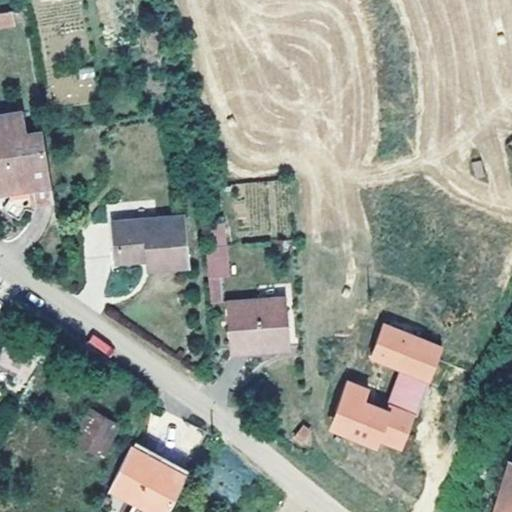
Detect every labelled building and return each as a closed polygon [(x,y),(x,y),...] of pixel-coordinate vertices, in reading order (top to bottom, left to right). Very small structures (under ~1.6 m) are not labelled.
[(11,10),(0,12),(0,29),(15,26),(11,10)] [(54,199),(42,129),(24,132),(21,111),(0,114),(0,190),(24,187),(15,205),(32,208),(35,201),(54,199)] [(182,214),(114,220),(117,260),(147,257),(148,267),(187,263),(182,214)] [(117,260),(114,220),(108,221),(111,260),(117,260)] [(50,241),(60,238),(58,226),(48,228),(50,241)] [(223,275),(220,244),(210,245),(205,245),(208,276),(218,275),(223,275)] [(229,274),(226,244),(220,244),(223,275),(229,274)] [(220,300),(218,275),(208,276),(210,301),(220,300)] [(225,301),(230,350),(290,345),(286,296),(225,301)] [(403,456),(442,344),(381,323),(368,360),(398,370),(385,408),(367,402),(371,388),(346,380),(328,431),(403,456)] [(0,355),(0,360),(17,368),(25,373),(39,344),(12,331),(0,355)] [(93,335),(87,343),(106,357),(113,349),(93,335)] [(20,382),(25,373),(17,368),(12,378),(20,382)] [(89,404),(70,436),(101,454),(120,421),(89,404)] [(301,425),(294,435),(300,439),(307,430),(301,425)] [(164,511),(184,473),(129,445),(109,485),(137,500),(130,511),(164,511)] [(511,511),(511,495),(506,494),(500,511),(511,511)]
